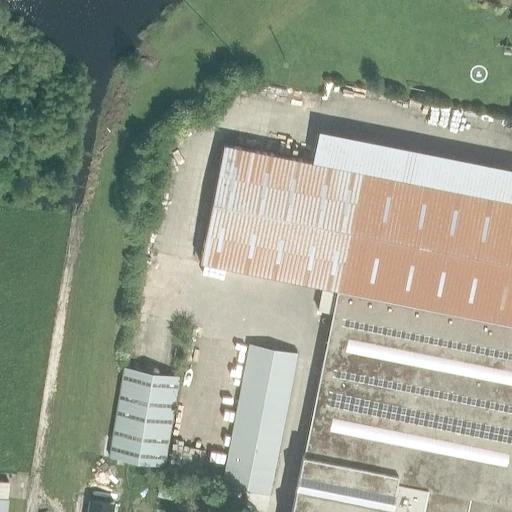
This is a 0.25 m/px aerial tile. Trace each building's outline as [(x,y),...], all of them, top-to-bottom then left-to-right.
[(466,511),(469,496),(511,504),(511,201),(361,171),(223,143),(199,261),(337,289),(291,511),(466,511)] [(223,485),(270,494),(297,353),(250,344),(223,485)] [(180,374),(125,365),(109,456),(164,465),(180,374)] [(0,511),(6,511),(8,498),(0,497),(0,511)] [(89,498),(87,511),(112,511),(114,502),(89,498)]
